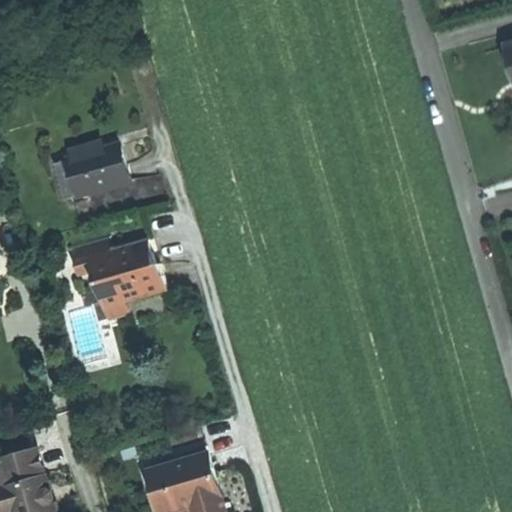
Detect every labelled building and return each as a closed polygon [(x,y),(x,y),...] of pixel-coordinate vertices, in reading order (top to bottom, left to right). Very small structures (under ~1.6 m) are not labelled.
[(86,145),(88,152),(104,148),(102,140),(86,145)] [(104,148),(88,152),(67,159),(78,195),(117,183),(129,180),(119,143),(104,148)] [(64,199),(78,195),(67,159),(54,163),(64,199)] [(77,274),(91,270),(88,257),(108,251),(105,239),(70,249),(77,274)] [(122,301),(166,289),(160,266),(155,264),(152,255),(148,240),(108,251),(88,257),(91,270),(102,307),(122,301)] [(102,307),(105,319),(125,313),(122,301),(102,307)] [(52,511),(54,509),(52,500),(46,498),(44,491),(48,486),(46,479),(42,477),(38,463),(33,446),(0,455),(0,511),(52,511)] [(190,511),(216,511),(223,510),(213,479),(205,453),(146,471),(158,511),(162,511),(188,504),(190,511)]
